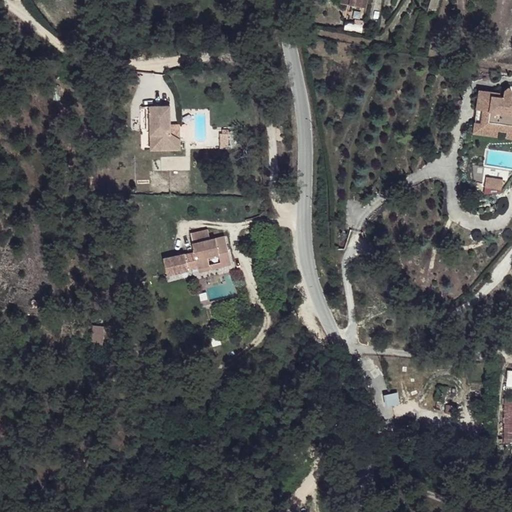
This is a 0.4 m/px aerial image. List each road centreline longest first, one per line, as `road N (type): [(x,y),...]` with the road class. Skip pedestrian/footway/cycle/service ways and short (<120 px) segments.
road 1 (unclassified): [(314,228),(282,201),(264,83),(247,58),(213,46),(151,61),(96,61),(0,10)]
road 2 (tertiary): [(314,228),(284,0)]
road 3 (tertiary): [(363,511),(347,347)]
road 4 (tertiary): [(347,347),(323,303),(314,228)]
